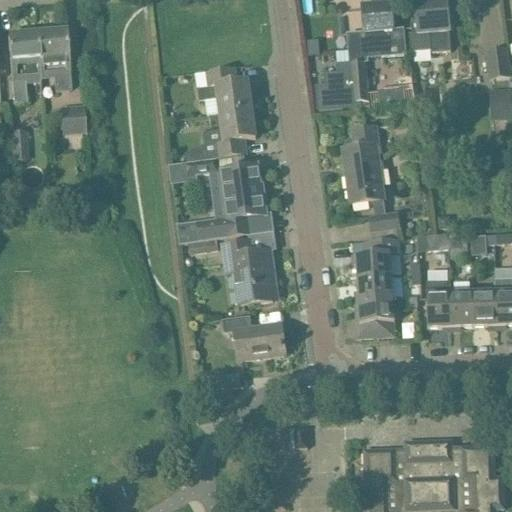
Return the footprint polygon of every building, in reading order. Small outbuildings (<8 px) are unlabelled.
[(412,39),(409,39),(410,58),(413,58),(431,57),(431,58),(451,57),(449,33),(453,32),(452,19),(448,20),(447,5),(431,6),(431,2),(418,3),(418,7),(415,7),(416,24),(411,25),(412,39)] [(365,12),(362,12),(364,37),(379,36),(381,60),(406,58),(404,32),(393,33),(392,10),(378,11),(378,7),(365,8),(365,12)] [(36,37),(40,84),(54,83),(56,96),(71,95),(66,34),(36,37)] [(40,84),(36,37),(8,39),(14,108),(27,108),(25,85),(40,84)] [(318,39),(306,40),(308,56),(319,55),(318,39)] [(511,81),(508,50),(485,53),(489,84),(511,81)] [(325,89),(315,90),(317,115),(351,112),(351,113),(362,112),(362,106),(369,105),(367,65),(336,68),(337,76),(324,77),(325,89)] [(220,119),(251,114),(248,86),(238,87),(235,71),(205,75),(208,91),(198,93),(200,105),(218,102),(220,119)] [(511,122),(511,92),(490,93),(491,123),(511,122)] [(85,139),(84,110),(60,111),(62,141),(85,139)] [(251,114),(220,119),(222,134),(204,137),(206,148),(216,147),(218,163),(219,163),(243,159),(248,159),(246,143),(255,142),(251,114)] [(378,150),(376,132),(352,136),(355,151),(343,153),(350,209),(373,206),(374,220),(368,221),(370,237),(401,233),(398,216),(385,218),(376,150),(378,150)] [(25,134),(12,135),(14,166),(27,165),(25,134)] [(219,163),(171,170),(173,188),(197,185),(196,180),(197,180),(211,178),(216,214),(218,225),(179,230),(182,249),(221,244),(248,240),(246,222),(266,219),(264,202),(262,202),(258,170),(245,172),(243,159),(219,163)] [(0,209),(12,209),(12,183),(0,183),(0,209)] [(511,237),(494,239),(495,248),(511,246),(511,237)] [(447,238),(427,240),(428,255),(448,253),(447,243),(447,238)] [(495,248),(494,239),(484,240),(485,249),(495,248)] [(467,242),(447,243),(448,253),(468,251),(467,242)] [(217,245),(188,249),(189,258),(218,254),(217,245)] [(253,258),(251,245),(221,250),(224,268),(226,282),(234,281),(239,310),(272,305),(267,272),(274,271),(271,255),(253,258)] [(358,283),(391,281),(389,259),(400,258),(399,245),(365,248),(366,259),(356,259),(358,283)] [(421,288),(420,268),(411,269),(412,289),(421,288)] [(359,305),(393,303),(391,281),(358,283),(359,305)] [(511,282),(495,283),(495,297),(497,297),(498,331),(511,330),(511,282)] [(429,333),(452,332),(451,298),(450,285),(428,285),(429,333)] [(455,298),(451,298),(452,332),(475,332),(474,298),(470,298),(469,286),(455,286),(455,298)] [(474,298),(475,332),(498,331),(497,297),(495,297),(474,298)] [(418,312),(417,300),(408,301),(409,312),(418,312)] [(395,327),(393,303),(359,305),(361,328),(371,328),(372,341),(395,340),(394,327),(395,327)] [(252,333),(250,320),(222,324),(224,337),(235,336),(239,366),(286,359),(282,329),(252,333)] [(295,432),(290,432),(290,452),(308,451),(307,432),(295,432)] [(452,452),(452,445),(405,447),(405,453),(364,455),(365,486),(355,487),(356,511),(504,511),(503,481),(495,482),(493,450),(452,452)]
